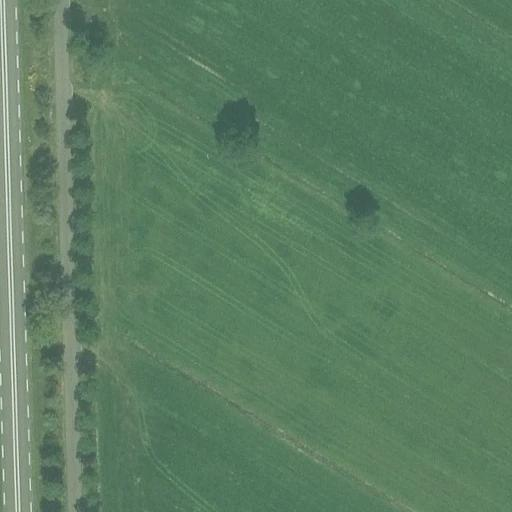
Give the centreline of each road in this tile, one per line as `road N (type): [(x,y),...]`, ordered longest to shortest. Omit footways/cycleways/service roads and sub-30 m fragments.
road 1 (unclassified): [(85,511),(69,0)]
road 2 (primary): [(13,511),(0,86)]
